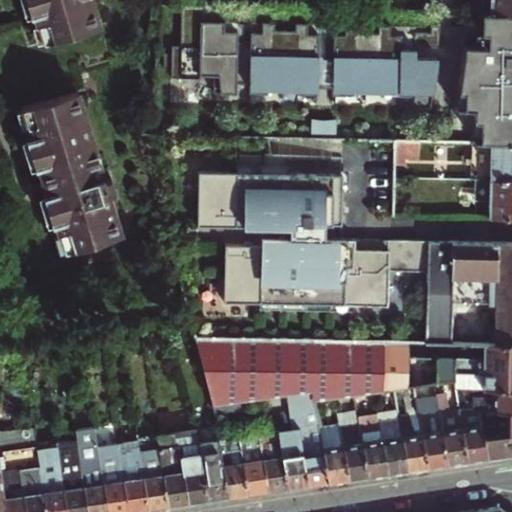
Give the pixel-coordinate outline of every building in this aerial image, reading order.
[(31,0),(44,43),(101,27),(92,0),(31,0)] [(511,0),(481,0),(481,12),(511,12),(511,0)] [(202,6),(182,5),(180,48),(172,48),(172,56),(165,56),(165,72),(171,72),(171,79),(200,80),(200,77),(213,77),(213,95),(236,95),(236,85),(246,85),(247,90),(298,91),(297,95),(318,96),(318,87),(329,87),(329,96),(353,97),(353,92),(383,93),(383,97),(414,98),(413,109),(431,109),(437,59),(414,59),(414,50),(393,50),(394,37),(388,36),(388,25),(377,25),(377,36),(357,36),(357,25),(344,24),(344,35),(306,35),(306,24),(293,23),(293,31),(280,30),(280,23),(201,21),(202,6)] [(511,12),(481,12),(481,31),(475,31),(475,38),(511,39),(511,12)] [(511,39),(475,38),(475,44),(464,44),(458,92),(454,108),(465,109),(463,141),(492,142),(501,142),(511,142),(511,39)] [(23,107),(66,251),(122,235),(113,204),(119,202),(115,189),(111,173),(104,175),(79,90),(23,107)] [(395,139),(395,156),(419,157),(419,140),(395,139)] [(511,142),(501,142),(492,142),(491,179),(511,179),(511,142)] [(240,171),(201,170),(200,224),(258,226),(258,237),(264,237),(344,238),(345,191),(353,191),(353,170),(339,170),(339,174),(291,173),(291,165),(240,164),(240,171)] [(511,179),(491,179),(490,216),(511,217),(511,179)] [(428,282),(429,240),(344,238),(264,237),(264,243),(228,242),(226,299),(262,300),(262,307),(356,311),(356,304),(392,305),(393,280),(428,282)] [(511,242),(429,240),(428,282),(427,341),(451,342),(452,303),(496,303),(496,343),(511,343),(511,242)] [(410,341),(194,334),(214,404),(298,391),(315,388),(317,399),(435,382),(455,379),(456,387),(511,388),(511,343),(496,343),(489,343),(489,359),(409,356),(410,341)] [(459,463),(467,461),(460,410),(455,379),(435,382),(440,413),(447,464),(459,463)] [(511,388),(456,387),(460,410),(480,410),(486,410),(511,410),(511,388)] [(298,487),(308,485),(303,455),(315,454),(314,448),(323,447),(320,427),(319,425),(322,424),(317,399),(315,388),(298,391),(299,398),(290,399),(295,429),(279,431),(288,488),(298,487)] [(442,465),(447,464),(440,413),(428,414),(427,407),(419,409),(420,420),(427,467),(442,465)] [(358,478),(368,476),(359,416),(358,410),(338,412),(340,425),(348,479),(358,478)] [(399,472),(408,470),(401,422),(399,410),(379,413),(388,474),(399,472)] [(487,458),(480,410),(460,410),(467,461),(478,460),(487,458)] [(486,416),(486,410),(480,410),(487,458),(501,456),(510,455),(507,434),(496,434),(496,416),(486,416)] [(511,410),(486,410),(486,416),(496,416),(496,434),(507,434),(510,455),(511,454),(511,410)] [(378,475),(388,474),(379,413),(359,416),(368,476),(378,475)] [(422,468),(427,467),(420,420),(401,422),(408,470),(422,468)] [(108,511),(98,445),(95,425),(75,428),(76,438),(87,511),(108,511)] [(341,480),(348,479),(340,425),(320,427),(323,447),(329,482),(341,480)] [(221,498),(229,497),(219,440),(223,439),(220,426),(197,430),(208,500),(221,498)] [(67,511),(57,441),(55,430),(35,433),(40,468),(46,511),(67,511)] [(158,436),(160,449),(180,446),(189,503),(198,502),(208,500),(197,430),(158,436)] [(280,489),(288,488),(279,431),(259,434),(268,491),(280,489)] [(259,493),(268,491),(259,434),(239,437),(248,494),(259,493)] [(160,449),(158,436),(138,439),(149,509),(160,507),(168,506),(160,449)] [(241,495),(248,494),(239,437),(223,439),(219,440),(229,497),(241,495)] [(87,511),(76,438),(57,441),(67,511),(87,511)] [(129,511),(142,510),(149,509),(138,439),(117,442),(128,511),(129,511)] [(128,511),(117,442),(98,445),(108,511),(128,511)] [(160,449),(168,506),(179,505),(189,503),(180,446),(160,449)] [(329,482),(323,447),(314,448),(315,454),(303,455),(308,485),(319,484),(329,482)] [(46,511),(40,468),(20,471),(26,511),(46,511)] [(26,511),(20,471),(0,474),(6,511),(26,511)]
